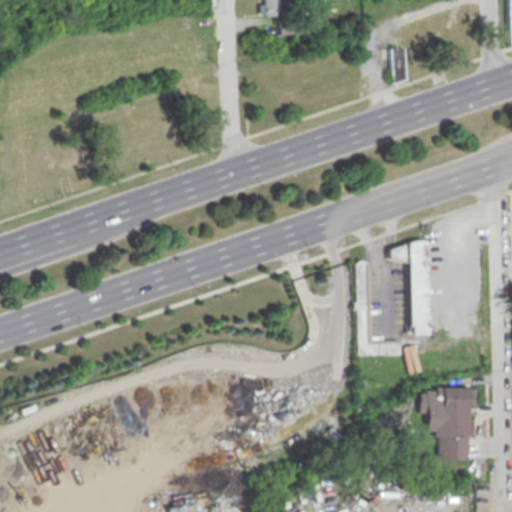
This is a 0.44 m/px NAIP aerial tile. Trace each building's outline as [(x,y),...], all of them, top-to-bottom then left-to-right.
[(261,0),(278,0),(279,16),(262,17),(261,0)] [(387,48),(387,82),(401,82),(401,48),(387,48)] [(423,242),(386,243),(386,259),(404,258),(406,326),(425,325),(423,242)] [(368,340),(366,260),(353,261),(355,355),(396,354),(395,339),(368,340)] [(434,461),(466,461),(466,407),(473,407),(473,388),(416,388),(416,413),(424,413),(424,431),(434,431),(434,461)] [(390,428),(384,413),(363,423),(370,437),(390,428)]
